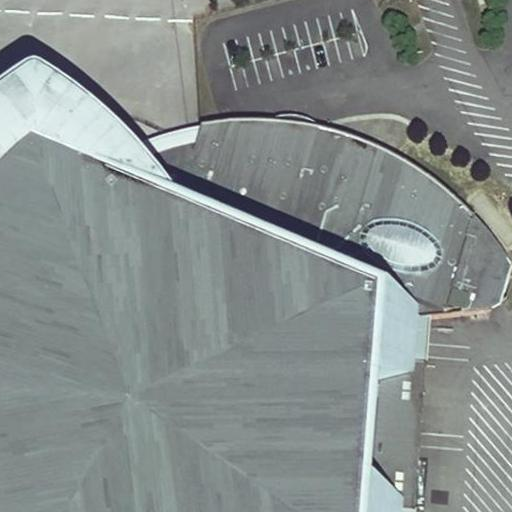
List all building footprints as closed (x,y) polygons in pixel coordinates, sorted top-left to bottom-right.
[(505,261),(489,239),(473,219),(445,193),(414,170),(381,151),(348,138),(308,128),(298,137),(286,133),(277,125),(277,124),(243,122),(198,126),(197,129),(196,135),(190,155),(190,159),(117,185),(100,164),(93,157),(74,170),(63,177),(43,194),(31,194),(18,195),(14,195),(0,198),(0,511),(390,511),(391,511),(392,511),(411,511),(417,452),(396,450),(398,425),(418,427),(423,365),(403,363),(406,322),(489,314),(493,301),(501,274),(505,261)] [(308,128),(277,124),(277,125),(286,133),(298,137),(308,128)] [(143,144),(100,164),(117,185),(190,159),(190,155),(196,135),(197,129),(143,144)] [(506,275),(501,274),(493,301),(497,302),(499,303),(505,300),(510,282),(506,275)] [(417,452),(418,427),(398,425),(396,450),(417,452)]
